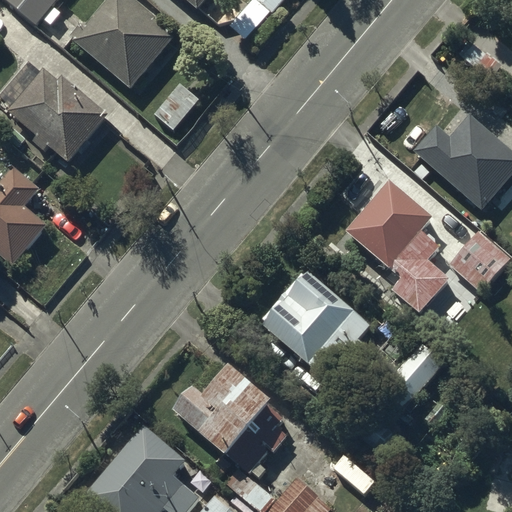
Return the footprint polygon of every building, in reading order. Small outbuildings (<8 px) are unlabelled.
[(64,2),(61,0),(11,0),(3,10),(38,36),(64,2)] [(171,0),(197,24),(218,0),(171,0)] [(257,0),(252,6),(271,22),(289,0),(257,0)] [(114,1),(72,53),(132,101),(174,48),(153,31),(156,27),(133,9),(130,13),(114,1)] [(57,93),(43,82),(9,123),(38,147),(34,152),(44,160),(47,157),(67,173),(106,125),(61,88),(57,93)] [(511,172),(511,147),(472,113),(453,135),(439,123),(415,151),(482,208),(511,172)] [(388,178),(345,231),(400,276),(391,288),(420,312),(449,277),(427,259),(438,245),(420,230),(432,214),(388,178)] [(39,199),(14,181),(0,197),(0,268),(14,280),(48,237),(24,218),(39,199)] [(511,254),(481,229),(450,265),(480,291),(511,254)] [(371,321),(306,268),(262,322),(327,376),(371,321)] [(382,388),(402,407),(451,356),(431,337),(382,388)] [(192,383),(173,404),(250,470),(268,446),(275,452),(288,435),(278,427),(285,418),(264,402),(271,394),(228,360),(223,365),(218,361),(198,387),(192,383)] [(355,431),(387,458),(403,439),(372,411),(355,431)] [(188,458),(144,422),(83,496),(101,511),(161,511),(164,508),(168,511),(185,511),(199,496),(174,476),(188,458)] [(242,479),(231,493),(253,511),(327,511),(299,488),(289,499),(284,494),(274,505),(242,479)] [(234,511),(217,495),(200,511),(234,511)]
